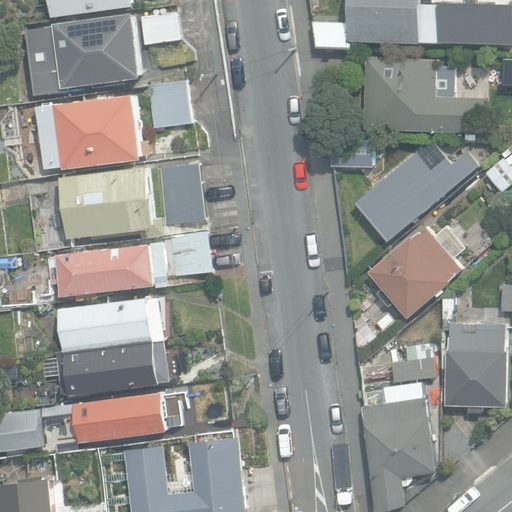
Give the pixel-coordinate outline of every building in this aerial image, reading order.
[(53,0),(56,17),(139,5),(137,0),(53,0)] [(352,39),(355,39),(423,42),(424,0),(464,0),(464,19),(486,20),(486,0),(511,0),(353,0),(352,21),(352,39)] [(143,16),(147,44),(184,39),(180,11),(143,16)] [(47,88),(47,91),(67,89),(67,86),(148,75),(139,12),(58,23),(59,26),(39,29),(45,74),(26,76),(28,90),(47,88)] [(354,48),(355,39),(352,39),(352,21),(315,21),(319,46),(354,48)] [(503,47),(511,47),(511,27),(503,27),(503,47)] [(497,49),(498,30),(477,30),(476,48),(497,49)] [(367,129),(487,133),(488,97),(459,96),(460,65),(441,64),(441,60),(369,57),(367,129)] [(149,84),(155,127),(196,122),(190,79),(149,84)] [(40,105),(49,168),(68,166),(69,168),(149,156),(140,93),(40,105)] [(334,165),(378,166),(378,139),(335,138),(334,165)] [(365,205),(394,239),(481,166),(474,157),(467,155),(456,164),(450,158),(434,171),(419,154),(387,181),(384,178),(377,184),(382,190),(365,205)] [(160,168),(168,224),(210,219),(203,162),(160,168)] [(63,178),(72,238),(145,228),(146,236),(168,233),(166,217),(162,218),(155,165),(63,178)] [(398,301),(412,317),(439,295),(440,296),(447,291),(446,289),(455,282),(453,279),(466,268),(449,248),(453,244),(447,238),(444,241),(431,225),(416,237),(414,235),(373,270),(386,286),(379,292),(391,306),(398,301)] [(173,236),(178,276),(216,271),(211,231),(173,236)] [(80,293),(80,300),(101,298),(100,290),(165,283),(164,271),(170,270),(167,243),(59,254),(59,256),(52,257),(55,284),(63,283),(64,295),(80,293)] [(0,267),(12,267),(11,258),(0,258),(0,267)] [(488,407),(511,407),(511,368),(511,325),(459,324),(459,314),(461,314),(461,292),(447,292),(446,333),(455,333),(454,349),(451,349),(449,404),(472,405),(472,415),(488,415),(488,407)] [(63,307),(69,350),(171,337),(166,296),(155,298),(155,295),(63,307)] [(72,373),(75,393),(177,379),(171,338),(61,353),(63,374),(72,373)] [(397,380),(442,375),(440,356),(395,362),(397,380)] [(365,405),(379,511),(380,511),(411,503),(407,475),(441,471),(427,381),(387,386),(389,402),(365,405)] [(96,440),(97,447),(126,442),(125,435),(172,429),(167,389),(76,402),(76,404),(68,405),(71,429),(81,428),(83,441),(96,440)] [(31,410),(36,446),(56,443),(51,407),(31,410)] [(252,511),(244,434),(193,440),(199,489),(173,492),(167,445),(129,449),(135,511),(252,511)] [(62,511),(58,475),(1,483),(5,511),(62,511)]
